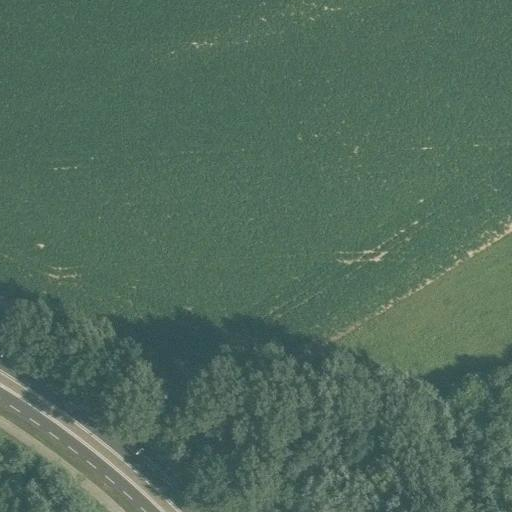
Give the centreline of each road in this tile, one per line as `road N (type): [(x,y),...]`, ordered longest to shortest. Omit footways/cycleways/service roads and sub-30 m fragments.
road 1 (primary): [(188,511),(0,362)]
road 2 (primary): [(0,394),(151,511)]
